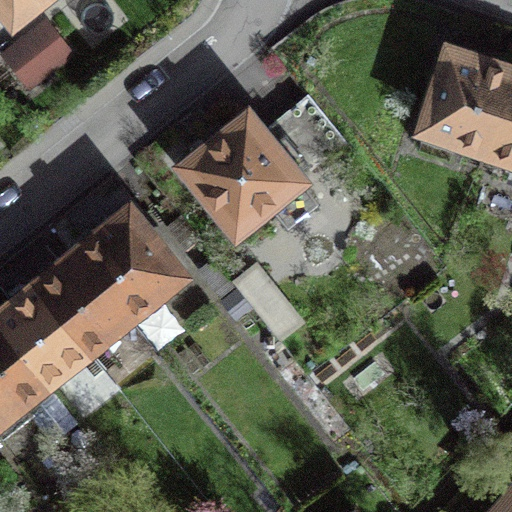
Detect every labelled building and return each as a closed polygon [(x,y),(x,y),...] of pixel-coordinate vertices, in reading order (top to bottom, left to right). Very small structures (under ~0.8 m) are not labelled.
[(4,0),(22,22),(50,0),(4,0)] [(28,36),(52,68),(72,53),(48,21),(28,36)] [(28,36),(3,55),(27,86),(52,68),(28,36)] [(422,127),(488,149),(511,73),(511,70),(448,48),(422,127)] [(511,73),(488,149),(511,156),(511,73)] [(253,138),(235,115),(174,164),(233,236),(348,144),(307,94),(253,138)] [(128,206),(76,249),(129,315),(182,272),(128,206)] [(76,249),(36,283),(88,349),(129,315),(76,249)] [(36,283),(0,310),(0,321),(47,381),(88,349),(36,283)] [(0,417),(47,381),(0,321),(0,417)] [(511,511),(511,484),(492,507),(497,511),(511,511)]
